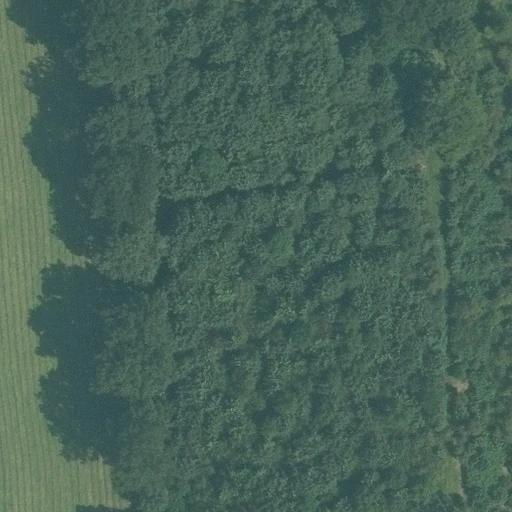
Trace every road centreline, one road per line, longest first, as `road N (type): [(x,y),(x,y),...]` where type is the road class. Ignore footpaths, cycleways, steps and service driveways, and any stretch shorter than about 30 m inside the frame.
road 1 (track): [(133,0),(159,201),(166,511)]
road 2 (track): [(449,511),(426,0)]
road 3 (track): [(159,201),(316,182),(365,165),(433,171)]
